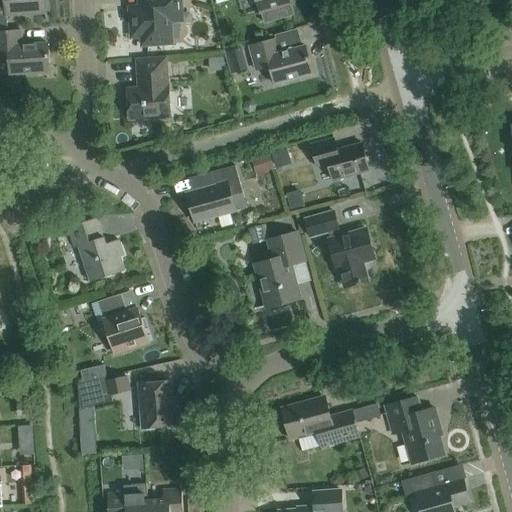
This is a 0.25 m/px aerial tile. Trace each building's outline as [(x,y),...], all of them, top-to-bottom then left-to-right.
[(46,13),(44,0),(5,0),(6,15),(46,13)] [(138,0),(139,7),(129,7),(131,37),(141,36),(142,45),(172,43),(170,21),(182,20),(180,0),(138,0)] [(294,4),(293,0),(256,0),(260,13),(294,4)] [(50,71),(48,43),(22,45),(21,30),(0,31),(0,56),(9,56),(10,74),(50,71)] [(313,73),(305,46),(280,53),(277,38),(250,46),(256,70),(270,66),(274,83),(313,73)] [(231,73),(235,72),(247,69),(242,48),(229,51),(229,52),(225,52),(231,73)] [(171,116),(168,86),(167,86),(165,58),(137,60),(139,81),(140,81),(141,88),(127,89),(129,119),(171,116)] [(369,170),(362,143),(337,150),(334,138),(311,144),(317,166),(328,163),(333,180),(369,170)] [(276,168),(292,164),(287,148),(271,152),(276,168)] [(252,159),(256,174),(275,169),(270,154),(252,159)] [(195,222),(235,211),(247,207),(235,165),(212,171),(216,185),(187,193),(195,222)] [(376,250),(372,247),(367,228),(340,236),(338,229),(339,229),(334,211),(305,219),(310,237),(329,231),(331,238),(328,239),(337,270),(339,269),(344,287),(368,280),(366,273),(363,271),(361,263),(375,259),(374,253),(376,250)] [(125,270),(120,257),(124,255),(118,239),(106,243),(104,237),(103,237),(96,218),(68,227),(75,247),(79,246),(90,282),(125,270)] [(290,265),(305,261),(297,232),(268,240),(273,259),(256,264),(268,307),(299,298),(290,265)] [(152,340),(145,317),(141,318),(138,308),(131,311),(131,309),(127,311),(121,294),(92,303),(103,336),(108,334),(115,353),(152,340)] [(268,311),(271,331),(299,327),(296,307),(268,311)] [(103,381),(106,396),(130,391),(127,376),(103,381)] [(177,425),(175,403),(172,403),(170,381),(138,383),(142,428),(177,425)] [(358,436),(351,411),(330,417),(325,396),(282,408),(291,439),(318,431),(322,446),(358,436)] [(418,397),(385,406),(393,433),(402,430),(412,463),(445,454),(437,426),(440,425),(435,408),(422,412),(418,397)] [(19,440),(33,439),(32,425),(18,426),(19,440)] [(31,465),(21,466),(23,504),(33,503),(31,465)] [(446,485),(436,488),(432,472),(402,481),(406,496),(417,493),(421,511),(454,511),(453,505),(469,500),(463,478),(446,483),(446,485)] [(108,494),(108,511),(148,511),(148,500),(147,484),(124,485),(124,493),(108,494)] [(148,500),(148,511),(183,511),(181,489),(163,490),(164,499),(148,500)] [(342,511),(341,490),(313,491),(315,506),(304,507),(304,508),(278,510),(278,511),(342,511)]
